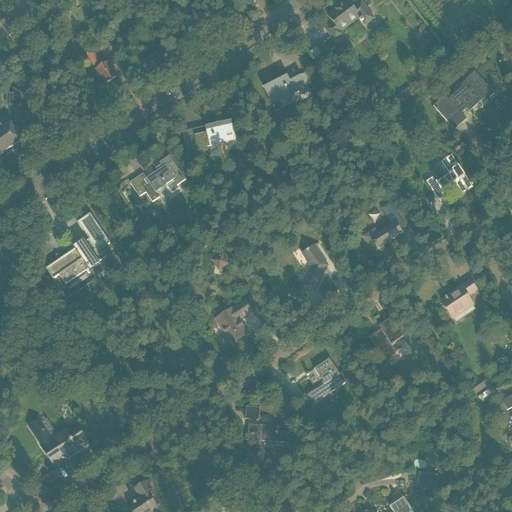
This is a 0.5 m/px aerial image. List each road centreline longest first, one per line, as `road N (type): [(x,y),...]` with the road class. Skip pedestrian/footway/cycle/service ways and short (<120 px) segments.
road 1 (residential): [(184,413),(481,220)]
road 2 (tertiary): [(51,172),(296,0)]
road 3 (residential): [(51,172),(44,158),(45,32),(23,0)]
road 4 (residential): [(43,511),(184,413)]
road 5 (residential): [(312,511),(289,493),(226,467),(184,413)]
